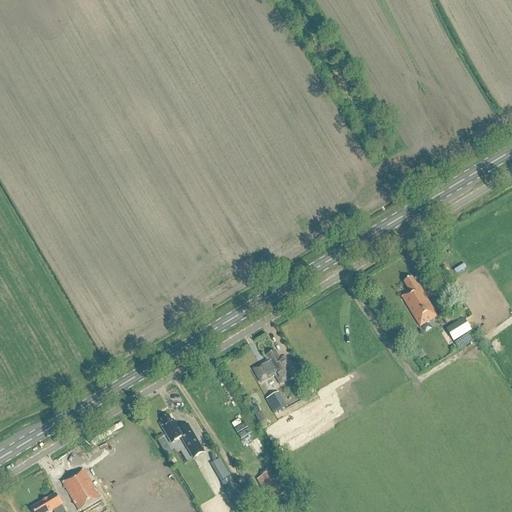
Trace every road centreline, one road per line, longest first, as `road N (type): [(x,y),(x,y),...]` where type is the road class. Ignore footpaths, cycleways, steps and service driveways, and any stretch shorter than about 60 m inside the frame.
road 1 (primary): [(0,458),(511,151)]
road 2 (unclassified): [(0,481),(511,174)]
